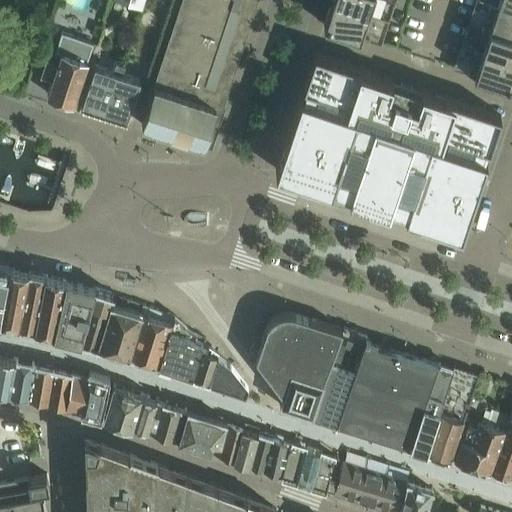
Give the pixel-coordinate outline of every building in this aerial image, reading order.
[(112,0),(142,10),(145,0),(112,0)] [(183,0),(142,124),(203,145),(205,138),(214,141),(225,111),(223,110),(259,0),(183,0)] [(331,0),(332,1),(367,13),(371,0),(331,0)] [(511,0),(498,0),(497,4),(511,9),(511,0)] [(332,1),(324,24),(360,36),(367,13),(332,1)] [(511,9),(497,4),(490,27),(511,34),(511,9)] [(511,34),(490,27),(482,51),(511,60),(511,34)] [(46,57),(40,75),(50,79),(46,92),(72,101),(74,102),(89,59),(94,44),(94,42),(61,31),(54,50),(59,52),(56,61),(46,57)] [(275,169),(293,175),(331,188),(333,185),(342,188),(399,207),(405,212),(461,231),(486,156),(484,155),(487,146),(489,147),(501,114),(444,95),(444,97),(422,89),(421,90),(392,81),(393,80),(370,72),(371,71),(315,51),(303,85),(306,85),(303,94),(301,93),(275,169)] [(511,60),(482,51),(474,74),(510,86),(511,79),(511,60)] [(81,106),(104,113),(120,63),(115,62),(112,71),(95,65),(81,106)] [(120,63),(104,113),(126,120),(140,80),(128,76),(131,67),(120,63)] [(0,265),(0,322),(10,268),(0,265)] [(10,268),(0,322),(0,324),(18,328),(29,272),(10,268)] [(29,272),(18,328),(21,329),(22,330),(23,332),(25,333),(26,333),(28,333),(29,333),(31,332),(32,331),(34,331),(46,276),(29,272)] [(46,276),(34,331),(53,335),(60,304),(66,281),(46,276)] [(60,304),(53,335),(80,342),(95,288),(66,281),(60,304)] [(95,288),(80,342),(96,346),(106,310),(108,310),(114,293),(113,292),(95,288)] [(106,310),(96,346),(128,356),(141,313),(140,312),(143,303),(114,293),(108,310),(106,310)] [(141,313),(128,356),(159,366),(169,329),(171,329),(175,315),(173,314),(143,303),(140,312),(141,313)] [(291,408),(314,416),(342,329),(297,314),(288,313),(284,313),(278,315),(274,318),(267,324),(256,360),(291,408)] [(169,329),(159,366),(192,376),(203,342),(205,338),(190,330),(175,315),(171,329),(169,329)] [(342,329),(314,416),(336,423),(366,337),(366,334),(343,327),(342,329)] [(366,337),(336,423),(410,447),(437,363),(370,341),(370,339),(366,337)] [(203,342),(192,376),(208,382),(217,353),(216,352),(206,348),(207,343),(203,342)] [(217,353),(208,382),(245,394),(248,386),(231,364),(217,353)] [(0,354),(0,388),(7,390),(28,394),(34,362),(15,357),(0,354)] [(34,362),(28,394),(65,402),(80,406),(88,375),(72,370),(34,362)] [(437,363),(410,447),(426,451),(447,387),(454,368),(437,363)] [(447,387),(426,451),(425,452),(450,461),(471,395),(479,374),(454,366),(454,368),(447,387)] [(88,375),(80,406),(96,410),(102,388),(105,380),(88,375)] [(110,391),(103,411),(103,413),(131,423),(132,420),(141,391),(113,382),(110,391)] [(141,391),(132,420),(178,436),(187,406),(186,406),(141,391)] [(187,406),(178,436),(177,437),(208,447),(212,437),(220,440),(226,420),(202,413),(187,406)] [(504,429),(490,473),(510,480),(511,474),(511,406),(505,429),(504,429)] [(212,437),(208,447),(232,455),(242,425),(226,420),(220,440),(212,437)] [(461,440),(455,461),(490,473),(504,429),(480,421),(478,427),(468,424),(463,440),(461,440)] [(242,425),(232,455),(248,461),(258,430),(242,425)] [(258,430),(248,461),(261,465),(271,434),(258,430)] [(271,434),(261,465),(279,471),(289,440),(271,434)] [(275,511),(276,509),(274,508),(84,437),(87,506),(86,511),(275,511)] [(289,440),(279,471),(279,472),(296,478),(297,475),(306,446),(289,440)] [(313,448),(306,446),(297,475),(304,477),(311,479),(320,451),(313,448)] [(311,479),(310,482),(326,487),(326,486),(327,485),(328,475),(334,457),(335,457),(335,456),(335,455),(320,451),(311,479)] [(337,478),(334,487),(333,489),(352,495),(362,465),(343,459),(337,478)] [(362,465),(352,495),(396,509),(406,479),(362,465)] [(0,511),(47,511),(43,487),(49,486),(47,474),(0,481),(0,511)] [(328,475),(327,485),(334,487),(337,478),(328,475)] [(406,479),(396,509),(404,511),(423,511),(428,497),(431,487),(406,479)] [(428,497),(423,511),(437,511),(441,501),(428,497)] [(505,511),(480,503),(476,511),(505,511)]
